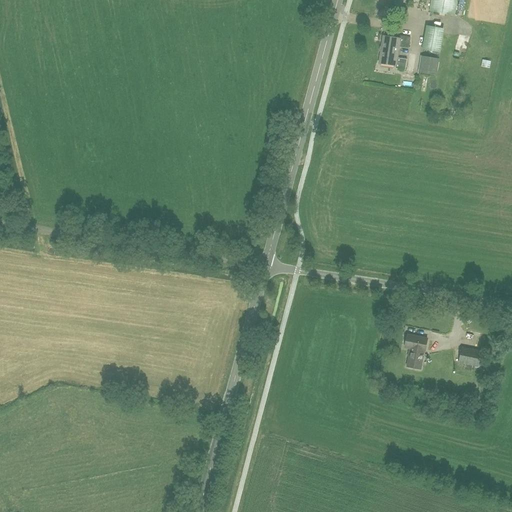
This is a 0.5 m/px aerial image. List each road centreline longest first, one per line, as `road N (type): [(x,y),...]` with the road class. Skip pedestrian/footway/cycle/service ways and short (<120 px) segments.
road 1 (tertiary): [(337,0),(265,265)]
road 2 (unclassified): [(265,265),(0,223)]
road 3 (tertiary): [(265,265),(198,511)]
road 4 (unclassified): [(511,304),(265,265)]
